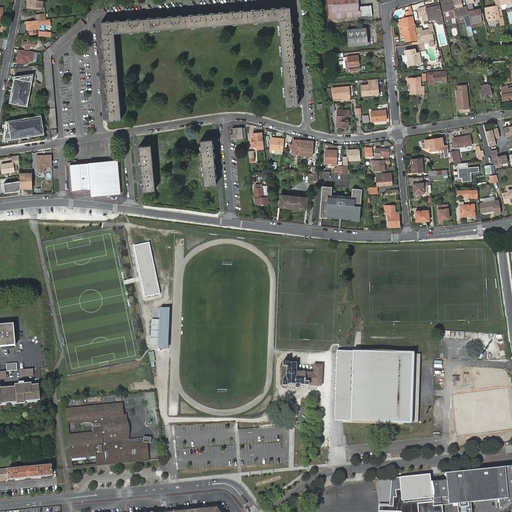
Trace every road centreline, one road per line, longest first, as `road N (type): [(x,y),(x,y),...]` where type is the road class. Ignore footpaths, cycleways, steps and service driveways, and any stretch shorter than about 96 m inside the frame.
road 1 (tertiary): [(0,207),(71,202),(343,236),(407,236)]
road 2 (residential): [(0,151),(228,116),(339,139),(398,134)]
road 3 (residential): [(270,511),(325,472),(511,449)]
road 4 (residential): [(258,511),(237,485),(222,480),(68,498)]
road 5 (residential): [(68,498),(220,486),(249,511)]
road 6 (residential): [(398,134),(385,8),(416,0)]
